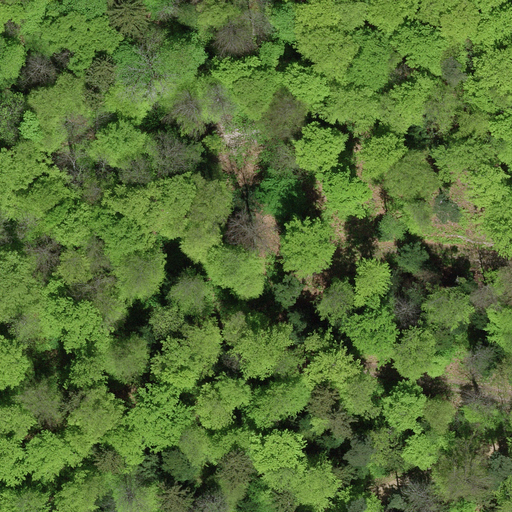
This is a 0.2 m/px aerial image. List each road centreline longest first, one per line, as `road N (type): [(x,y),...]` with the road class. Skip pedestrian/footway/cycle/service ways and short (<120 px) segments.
road 1 (track): [(511,261),(376,249),(304,277),(215,339),(511,396)]
road 2 (track): [(330,511),(511,445)]
